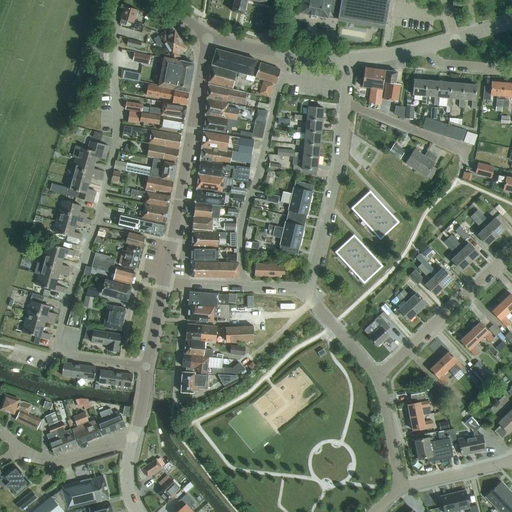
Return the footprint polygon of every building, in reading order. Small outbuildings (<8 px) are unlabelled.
[(234,0),(232,11),(244,14),(246,0),(250,0),(258,2),(266,1),(266,0),(234,0)] [(301,0),(300,13),(328,18),(329,12),(339,14),(337,21),(347,22),(355,24),(372,27),(378,28),(385,29),(386,21),(389,0),(301,0)] [(137,10),(124,6),(120,18),(121,19),(119,24),(126,26),(128,21),(133,22),(137,10)] [(165,49),(180,40),(174,30),(166,35),(164,33),(159,36),(155,39),(159,46),(162,44),(165,49)] [(128,39),(127,45),(140,49),(142,43),(128,39)] [(180,40),(165,49),(168,53),(165,54),(166,58),(175,59),(179,57),(178,54),(186,49),(180,40)] [(252,76),(256,60),(232,54),(232,52),(224,50),(224,51),(216,49),(212,64),(236,71),(252,76)] [(142,54),(140,63),(148,65),(148,62),(150,56),(142,54)] [(159,86),(189,92),(194,63),(174,60),(175,59),(166,58),(164,58),(164,61),(160,60),(159,66),(163,66),(162,67),(159,67),(157,74),(161,75),(159,86)] [(276,84),(280,69),(260,63),(255,77),(276,84)] [(235,76),(236,72),(211,65),(208,82),(232,88),(235,76)] [(382,89),(385,70),(365,67),(362,87),(370,88),(368,103),(376,104),(380,104),(382,89)] [(397,72),(385,70),(382,89),(385,89),(383,99),(397,101),(399,84),(395,84),(397,72)] [(85,74),(79,73),(78,72),(75,82),(76,83),(82,84),(85,74)] [(412,95),(422,96),(422,104),(426,104),(427,96),(425,96),(427,80),(414,79),(412,95)] [(439,105),(439,97),(438,97),(439,81),(427,80),(425,96),(427,96),(434,97),(434,105),(439,105)] [(259,94),(269,97),(273,85),(263,81),(259,94)] [(450,113),(451,106),(452,98),(450,98),(451,82),(439,81),(438,97),(439,97),(447,98),(446,106),(446,112),(450,113)] [(463,107),(464,99),(462,99),(464,84),(451,82),(450,98),(452,98),(459,99),(459,107),(463,107)] [(502,107),(504,83),(492,82),(491,86),(484,86),(483,100),(490,100),(491,95),(497,96),(497,99),(496,106),(496,112),(501,112),(502,107)] [(511,83),(504,83),(502,107),(508,108),(509,100),(506,100),(506,96),(511,96),(511,83)] [(464,99),(472,100),(471,108),(476,109),(477,101),(475,100),(476,85),(464,84),(462,99),(464,99)] [(187,105),(189,92),(148,85),(146,96),(159,98),(160,95),(166,96),(165,99),(164,99),(164,100),(187,105)] [(245,92),(208,85),(207,98),(225,102),(226,99),(243,103),(245,92)] [(205,115),(237,120),(239,109),(228,107),(228,103),(206,99),(205,115)] [(125,109),(142,112),(143,104),(126,101),(125,109)] [(149,112),(184,119),(187,105),(163,102),(162,108),(150,106),(149,112)] [(413,120),(414,105),(406,104),(405,119),(413,120)] [(294,120),(306,121),(306,119),(322,120),(323,108),(318,107),(308,106),(307,116),(298,115),(294,115),(294,120)] [(267,111),(258,109),(255,119),(265,121),(267,111)] [(142,112),(130,110),(128,122),(140,124),(140,121),(142,112)] [(140,121),(160,124),(161,115),(142,112),(140,121)] [(159,129),(182,133),(184,120),(161,115),(160,124),(159,129)] [(205,115),(203,129),(225,132),(227,118),(205,115)] [(501,123),(509,124),(510,116),(501,116),(501,123)] [(431,131),(434,120),(426,117),(422,128),(431,131)] [(306,119),(306,121),(305,129),(297,128),(291,128),(291,132),(297,132),(305,133),(305,131),(321,133),(322,120),(306,119)] [(431,131),(436,133),(439,122),(434,120),(431,131)] [(441,135),(445,124),(439,122),(436,133),(441,135)] [(441,135),(446,136),(450,125),(445,124),(441,135)] [(451,138),(455,127),(450,125),(446,136),(451,138)] [(451,138),(456,140),(460,129),(455,127),(451,138)] [(460,129),(456,140),(461,141),(465,130),(460,129)] [(148,143),(179,148),(181,135),(150,130),(148,143)] [(296,145),(304,145),(304,144),(320,145),(321,133),(305,131),(305,133),(304,141),(296,140),(296,145)] [(463,142),(469,144),(472,133),(467,131),(463,142)] [(202,146),(199,159),(229,164),(230,160),(250,163),(252,153),(254,140),(203,132),(202,145),(232,150),(232,151),(202,146)] [(469,144),(474,146),(478,135),(472,133),(469,144)] [(87,149),(79,147),(75,146),(72,157),(76,158),(76,157),(95,163),(96,157),(105,160),(108,146),(89,141),(87,149)] [(146,157),(153,159),(176,164),(179,149),(149,144),(146,157)] [(304,144),(304,145),(303,153),(295,152),(294,157),(303,158),(303,156),(318,157),(320,145),(304,144)] [(388,153),(400,160),(405,151),(394,144),(388,153)] [(294,150),(278,149),(277,156),(294,157),(294,150)] [(414,150),(405,163),(415,170),(425,154),(423,153),(422,155),(414,150)] [(415,170),(425,176),(426,176),(430,180),(437,169),(432,166),(434,163),(434,162),(437,157),(428,151),(426,154),(425,154),(415,170)] [(317,170),(318,157),(303,156),(303,158),(302,165),(294,165),(293,169),(302,170),(302,169),(317,170)] [(76,157),(76,158),(73,168),(100,175),(102,171),(93,168),(95,163),(76,157)] [(153,159),(151,168),(126,163),(124,171),(150,176),(156,177),(173,180),(176,164),(153,159)] [(248,181),(250,167),(229,164),(199,160),(198,173),(224,177),(248,181)] [(491,178),(492,173),(494,168),(494,167),(494,166),(478,162),(475,174),(491,178)] [(281,172),(281,169),(282,165),(277,164),(270,163),(268,170),(281,172)] [(73,168),(70,178),(90,184),(91,178),(99,180),(100,175),(73,168)] [(120,172),(114,171),(110,188),(119,190),(119,188),(120,188),(121,183),(118,182),(120,172)] [(198,173),(196,189),(213,191),(222,192),(224,177),(198,173)] [(503,190),(511,191),(511,177),(506,176),(506,177),(499,175),(497,181),(505,183),(503,190)] [(171,193),(173,182),(156,179),(156,177),(148,176),(145,190),(156,193),(156,190),(171,193)] [(70,178),(67,189),(65,195),(93,202),(96,191),(88,189),(90,184),(70,178)] [(283,191),(282,197),(309,203),(313,185),(296,181),(293,194),(283,191)] [(145,203),(169,207),(171,196),(147,192),(132,189),(131,194),(146,197),(145,203)] [(224,205),(226,193),(213,191),(196,189),(195,202),(206,203),(207,203),(224,205)] [(233,194),(232,200),(243,202),(244,196),(233,194)] [(266,201),(278,203),(279,197),(268,194),(266,201)] [(354,207),(369,223),(383,209),(370,195),(363,202),(361,200),(354,207)] [(287,216),(305,220),(309,203),(282,197),(281,202),(290,204),(287,216)] [(59,211),(87,218),(88,214),(79,212),(81,206),(62,200),(59,211)] [(220,207),(195,203),(194,216),(219,218),(220,207)] [(142,217),(166,223),(169,208),(144,204),(142,217)] [(495,208),(502,216),(506,212),(499,204),(495,208)] [(384,208),(383,209),(369,223),(367,224),(380,238),(398,222),(384,208)] [(473,213),(482,222),(486,218),(477,209),(473,213)] [(77,220),(85,223),(87,218),(59,211),(56,221),(75,226),(77,220)] [(161,236),(164,234),(166,223),(120,213),(117,226),(161,236)] [(470,216),(478,225),(482,230),(486,226),(482,222),(473,213),(470,216)] [(274,231),(301,238),(305,220),(287,216),(284,228),(275,226),(274,231)] [(192,232),(216,232),(216,226),(212,226),(212,218),(194,217),(193,229),(192,232)] [(486,226),(496,237),(505,229),(495,218),(486,226)] [(459,225),(470,236),(475,231),(464,220),(459,225)] [(53,232),(81,239),(82,234),(73,232),(75,226),(56,221),(53,232)] [(455,231),(465,241),(469,236),(460,226),(455,231)] [(477,235),(487,246),(496,237),(486,226),(482,230),(477,235)] [(279,251),(297,255),(301,238),(274,231),(272,236),(282,238),(279,251)] [(126,243),(141,247),(144,236),(129,232),(126,243)] [(192,232),(192,247),(218,247),(218,239),(224,239),(225,233),(218,233),(218,232),(215,232),(216,232),(192,232)] [(451,234),(448,238),(456,247),(460,243),(451,234)] [(47,243),(44,254),(63,259),(65,253),(73,255),(75,251),(58,246),(60,240),(48,236),(46,243),(47,243)] [(452,250),(456,247),(448,238),(444,242),(452,250)] [(367,253),(354,239),(347,246),(345,244),(338,251),(352,267),(367,253)] [(460,251),(470,262),(479,253),(469,242),(460,251)] [(122,266),(135,270),(141,248),(128,245),(126,251),(122,250),(119,264),(123,265),(122,266)] [(218,247),(192,247),(191,260),(218,260),(218,254),(221,255),(222,250),(224,250),(224,248),(218,247)] [(423,253),(428,259),(435,253),(429,247),(423,253)] [(451,259),(462,270),(470,262),(460,251),(451,259)] [(368,252),(367,253),(352,267),(351,268),(364,282),(381,266),(368,252)] [(96,253),(94,261),(114,267),(116,258),(96,253)] [(63,259),(44,254),(41,264),(69,271),(70,267),(62,265),(63,259)] [(425,260),(421,263),(430,272),(433,269),(425,260)] [(134,272),(114,267),(94,261),(92,268),(106,271),(116,274),(114,280),(131,284),(134,272)] [(190,277),(219,277),(238,278),(238,263),(219,263),(191,262),(190,277)] [(37,263),(34,273),(58,279),(59,274),(67,276),(69,271),(41,264),(37,263)] [(426,276),(430,272),(421,263),(417,267),(426,276)] [(259,276),(280,277),(280,274),(284,274),(284,265),(251,264),(250,271),(253,271),(254,277),(259,276)] [(434,276),(444,287),(453,278),(443,268),(434,276)] [(415,270),(409,275),(417,285),(423,279),(415,270)] [(56,285),(58,279),(34,273),(34,274),(38,275),(35,285),(63,292),(64,287),(56,285)] [(405,280),(413,289),(417,285),(409,275),(408,276),(409,277),(405,280)] [(425,284),(435,295),(444,287),(434,276),(425,284)] [(101,294),(127,301),(131,287),(105,280),(101,294)] [(397,290),(399,293),(404,298),(408,295),(401,287),(397,290)] [(88,289),(87,294),(98,297),(99,292),(88,289)] [(399,293),(397,290),(394,293),(396,295),(396,296),(401,302),(404,298),(399,293)] [(227,295),(218,294),(190,292),(188,311),(188,320),(213,322),(213,315),(217,315),(216,322),(230,321),(229,305),(228,305),(228,304),(235,304),(235,294),(227,294),(227,295)] [(44,297),(32,293),(30,300),(42,303),(44,297)] [(407,301),(418,312),(426,304),(416,293),(407,301)] [(501,303),(510,312),(511,314),(511,295),(511,294),(501,303)] [(94,298),(86,296),(83,306),(92,308),(94,298)] [(31,301),(28,311),(55,319),(58,319),(59,316),(56,315),(56,314),(48,312),(50,306),(31,301)] [(403,314),(409,320),(418,312),(407,301),(395,313),(399,318),(403,314)] [(504,317),(510,312),(501,303),(491,312),(500,321),(500,320),(506,327),(510,323),(504,317)] [(392,311),(385,304),(381,308),(388,315),(392,311)] [(104,327),(121,330),(126,308),(108,305),(104,327)] [(54,323),(55,319),(28,311),(25,322),(44,327),(45,321),(54,323)] [(380,315),(386,323),(390,320),(383,312),(380,315)] [(380,327),(369,337),(378,346),(385,339),(389,344),(393,341),(385,332),(390,327),(386,323),(380,315),(375,320),(380,327)] [(42,332),(44,327),(25,322),(22,332),(35,336),(40,337),(49,340),(51,335),(42,332)] [(488,332),(479,323),(470,332),(478,341),(483,336),(489,342),(493,338),(487,332),(488,332)] [(215,327),(187,324),(186,339),(215,342),(216,328),(215,327)] [(226,343),(254,343),(254,326),(226,326),(226,343)] [(121,335),(93,331),(91,343),(107,345),(107,350),(118,352),(121,335)] [(473,346),(478,341),(470,332),(460,341),(469,350),(469,349),(475,356),(479,352),(473,346)] [(500,332),(497,335),(502,341),(505,338),(500,332)] [(212,357),(212,354),(213,350),(204,349),(205,342),(186,340),(184,354),(212,357)] [(245,347),(231,345),(230,354),(244,356),(245,347)] [(449,351),(439,360),(448,370),(453,364),(459,371),(463,367),(457,361),(458,361),(449,351)] [(212,368),(211,373),(213,374),(213,373),(236,375),(240,372),(244,368),(239,362),(233,368),(222,367),(223,359),(216,358),(184,355),(183,367),(186,367),(186,372),(207,373),(208,368),(212,368)] [(448,370),(439,360),(430,369),(436,376),(438,378),(439,378),(445,384),(449,380),(445,376),(443,374),(448,370)] [(484,378),(489,373),(485,368),(478,361),(473,366),(479,373),(484,378)] [(71,376),(78,377),(80,365),(63,362),(62,375),(71,376)] [(94,376),(96,367),(80,365),(78,377),(94,380),(94,376)] [(467,371),(473,376),(481,386),(486,381),(481,376),(472,366),(467,371)] [(98,383),(115,385),(116,372),(100,370),(99,376),(98,383)] [(132,376),(133,375),(116,372),(115,385),(131,388),(132,376)] [(207,373),(186,372),(182,372),(181,393),(194,393),(194,392),(197,392),(197,388),(207,389),(210,395),(224,388),(220,380),(214,384),(215,375),(221,375),(221,380),(223,383),(236,375),(213,373),(213,374),(211,373),(207,373)] [(240,372),(236,375),(223,383),(225,388),(244,376),(240,372)] [(409,389),(409,390),(411,400),(412,401),(426,398),(423,386),(409,389)] [(445,393),(460,409),(465,405),(449,389),(445,393)] [(496,402),(501,407),(508,400),(504,395),(496,402)] [(28,414),(31,404),(5,396),(1,408),(14,413),(15,409),(19,410),(15,419),(36,430),(41,420),(28,414)] [(82,404),(84,410),(90,408),(87,399),(77,399),(79,405),(82,404)] [(50,410),(51,406),(52,404),(44,401),(42,408),(46,409),(50,410)] [(410,417),(422,415),(421,408),(429,406),(428,401),(420,403),(420,402),(408,405),(410,417)] [(494,414),(501,407),(496,402),(489,409),(494,414)] [(93,417),(100,414),(102,417),(96,419),(102,435),(125,426),(120,414),(120,415),(118,411),(113,413),(111,408),(107,410),(106,406),(98,409),(91,412),(93,417)] [(54,412),(50,413),(46,415),(44,416),(48,425),(58,421),(54,412)] [(79,445),(101,436),(95,420),(89,422),(84,412),(74,416),(76,423),(78,427),(72,429),(79,445)] [(502,439),(508,433),(511,429),(511,418),(507,413),(498,422),(500,425),(494,431),(502,439)] [(422,415),(410,417),(413,430),(425,428),(425,427),(433,425),(432,420),(424,422),(422,415)] [(458,440),(461,455),(485,450),(482,435),(477,436),(476,431),(481,426),(471,417),(465,423),(474,432),(474,436),(458,440)] [(63,423),(56,426),(65,450),(76,446),(70,430),(65,432),(63,428),(65,428),(63,423)] [(49,443),(54,454),(65,450),(56,426),(49,429),(51,433),(47,435),(49,438),(50,443),(49,443)] [(450,442),(456,440),(454,429),(444,431),(444,432),(445,439),(449,438),(450,442)] [(433,441),(432,437),(415,440),(418,459),(427,457),(432,456),(429,442),(433,441)] [(453,457),(450,442),(449,438),(445,439),(433,441),(429,442),(432,456),(427,457),(428,462),(453,457)] [(142,469),(147,477),(162,467),(157,460),(156,459),(142,469)] [(16,494),(30,483),(16,465),(3,476),(0,471),(0,470),(0,485),(4,485),(6,484),(9,488),(10,488),(16,494)] [(148,478),(144,473),(139,476),(143,482),(148,478)] [(164,487),(157,493),(167,503),(176,494),(175,494),(174,493),(179,488),(167,475),(159,482),(164,487)] [(31,506),(23,511),(63,511),(64,511),(68,509),(96,502),(109,499),(104,476),(62,486),(62,488),(51,498),(47,493),(46,492),(31,505),(31,506)] [(511,494),(500,483),(484,498),(495,509),(511,494)] [(16,503),(21,510),(37,497),(32,491),(16,503)] [(456,511),(468,509),(464,491),(452,494),(456,511)] [(183,507),(177,511),(192,511),(188,508),(194,502),(187,494),(178,501),(183,507)] [(454,511),(456,511),(452,494),(440,497),(443,511),(454,511)] [(511,511),(511,495),(511,494),(495,509),(497,511),(511,511)] [(112,511),(110,503),(90,508),(90,511),(112,511)]
